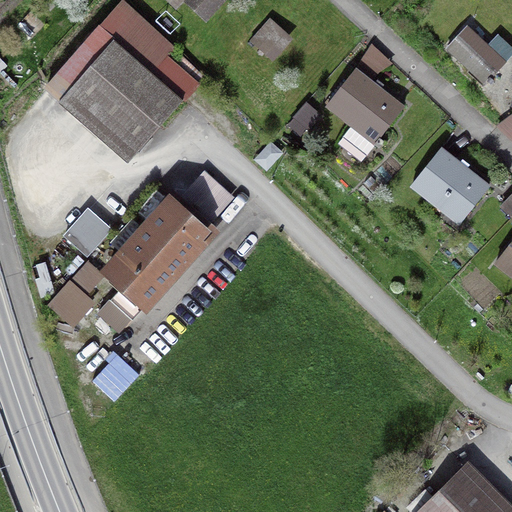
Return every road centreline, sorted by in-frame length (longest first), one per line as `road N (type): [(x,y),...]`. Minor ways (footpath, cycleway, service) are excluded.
road 1 (residential): [(214,151),(481,401),(511,417)]
road 2 (residential): [(347,0),(511,157)]
road 3 (secondary): [(0,346),(60,511)]
